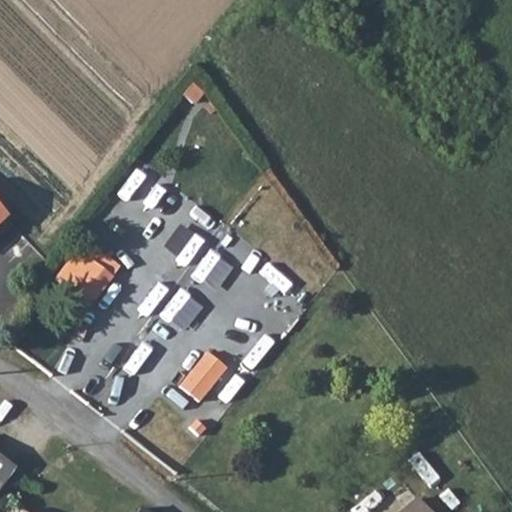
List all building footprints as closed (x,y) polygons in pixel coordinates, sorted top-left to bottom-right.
[(92,261),(68,290),(88,307),(112,277),(92,261)] [(206,352),(178,386),(197,402),(225,368),(206,352)] [(194,418),(187,427),(198,436),(205,427),(194,418)] [(0,490),(14,470),(0,460),(0,490)] [(436,511),(426,499),(409,511),(436,511)]
